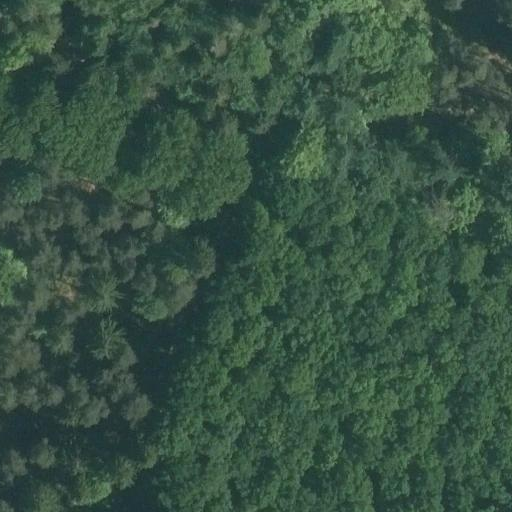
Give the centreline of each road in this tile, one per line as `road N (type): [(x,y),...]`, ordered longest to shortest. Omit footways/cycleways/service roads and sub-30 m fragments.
road 1 (track): [(99,511),(312,0)]
road 2 (track): [(0,26),(511,233)]
